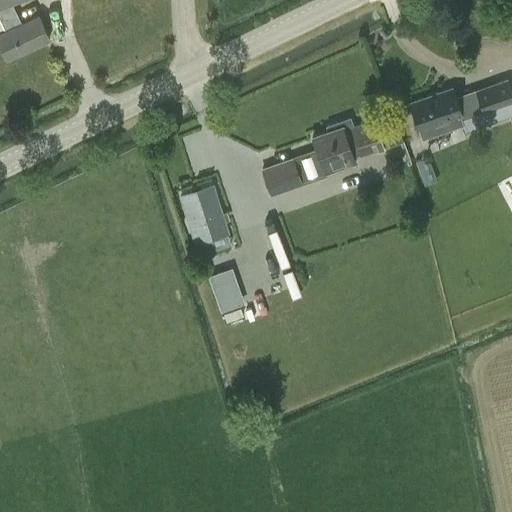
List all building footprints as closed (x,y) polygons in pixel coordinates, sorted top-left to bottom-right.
[(0,0),(0,19),(5,30),(0,32),(0,41),(7,57),(49,38),(38,14),(21,22),(12,2),(14,0),(0,0)] [(451,86),(409,101),(418,127),(422,138),(463,124),(464,128),(501,117),(498,106),(511,101),(511,88),(508,78),(455,96),(451,86)] [(328,130),(312,136),(317,149),(323,166),(325,171),(325,172),(327,172),(353,162),(354,162),(354,160),(352,155),(401,138),(392,113),(354,126),(353,127),(351,122),(339,126),(338,121),(327,125),(329,130),(328,130)] [(293,158),(262,169),(270,191),(301,181),(293,158)] [(211,185),(204,188),(202,190),(191,194),(189,192),(181,195),(180,197),(183,205),(185,206),(197,242),(227,233),(215,197),(216,194),(214,186),(211,185)] [(229,266),(207,274),(219,309),(242,301),(229,266)]
